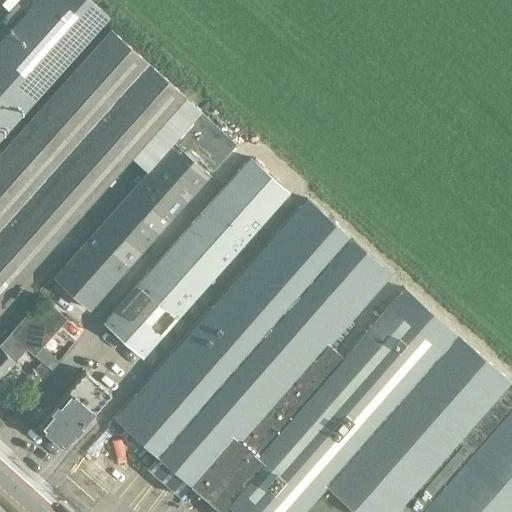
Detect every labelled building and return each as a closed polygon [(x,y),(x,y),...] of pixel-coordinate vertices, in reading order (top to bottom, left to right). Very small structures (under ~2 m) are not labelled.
[(90,0),(36,0),(0,40),(0,137),(109,16),(90,0)] [(111,28),(0,151),(0,303),(183,95),(111,28)] [(201,111),(174,142),(203,168),(205,166),(210,170),(235,143),(201,111)] [(89,308),(209,173),(204,168),(174,142),(146,172),(54,276),(89,308)] [(142,355),(289,191),(250,156),(104,321),(142,355)] [(200,491),(329,344),(392,272),(304,199),(114,418),(200,491)] [(301,511),(457,333),(405,288),(344,357),(329,344),(200,491),(224,511),(301,511)] [(10,356),(21,344),(33,354),(66,318),(43,297),(11,332),(10,331),(0,342),(0,375),(14,360),(10,356)] [(419,511),(511,406),(511,381),(510,379),(457,333),(301,511),(334,511),(345,500),(357,511),(419,511)] [(63,446),(94,410),(110,393),(84,370),(68,388),(37,424),(63,446)] [(511,511),(511,406),(419,511),(511,511)] [(146,454),(141,459),(145,463),(150,457),(146,454)]
